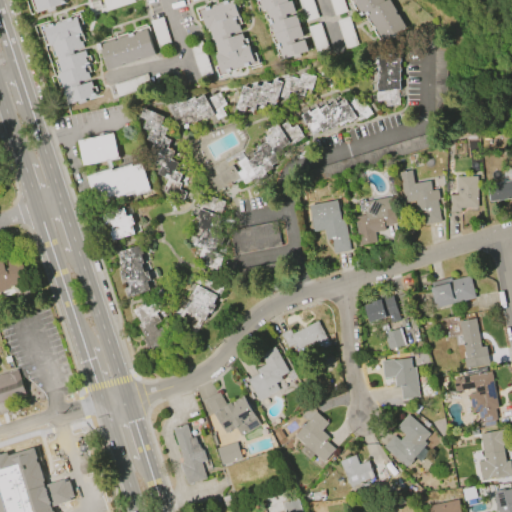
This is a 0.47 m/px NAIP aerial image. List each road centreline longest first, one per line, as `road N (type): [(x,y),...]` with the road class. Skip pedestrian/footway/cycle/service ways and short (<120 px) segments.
road 1 (secondary): [(161,511),(0,24)]
road 2 (residential): [(511,232),(284,304),(205,372),(106,407)]
road 3 (secondary): [(0,88),(137,511)]
road 4 (residential): [(297,299),(284,179),(425,125),(430,47)]
road 5 (residential): [(361,420),(341,285)]
